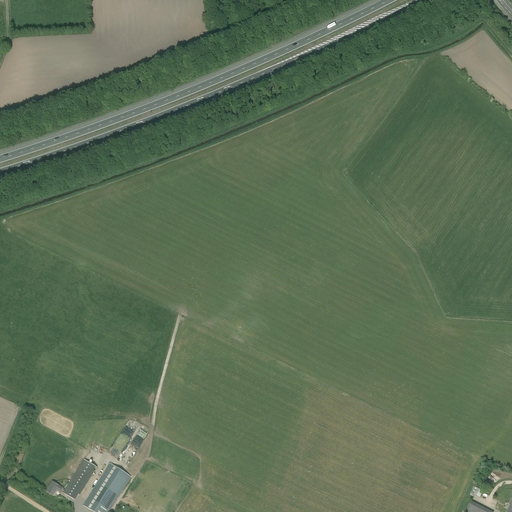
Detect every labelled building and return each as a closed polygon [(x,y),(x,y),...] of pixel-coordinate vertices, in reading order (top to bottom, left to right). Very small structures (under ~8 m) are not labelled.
[(125,447),(136,427),(127,422),(115,445),(117,447),(113,453),(119,456),(124,446),(125,447)] [(141,446),(149,433),(141,428),(133,441),(141,446)] [(62,493),(74,501),(96,467),(83,460),(62,493)] [(109,511),(131,477),(109,464),(83,506),(91,511),(109,511)] [(53,496),(56,490),(57,489),(61,492),(63,489),(52,482),(47,490),(46,492),(53,496)] [(477,488),(474,495),(480,498),(483,491),(477,488)] [(465,511),(491,511),(471,501),(465,511)]
